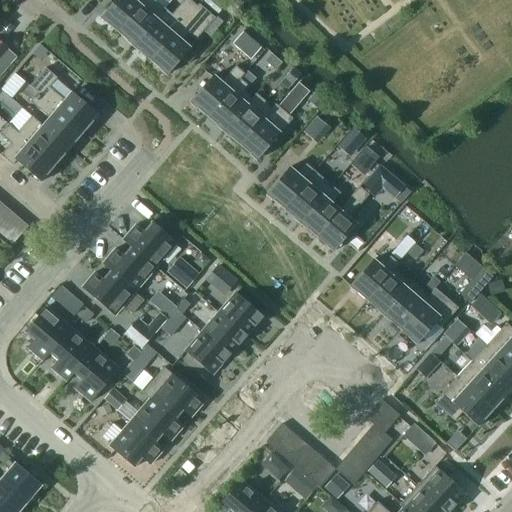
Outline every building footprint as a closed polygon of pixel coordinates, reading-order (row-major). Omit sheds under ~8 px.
[(115,0),(100,17),(117,32),(145,0),(115,0)] [(154,0),(145,0),(117,32),(133,46),(165,9),(154,0)] [(165,9),(133,46),(150,61),(197,6),(189,0),(184,0),(172,15),(165,9)] [(197,6),(150,61),(167,75),(182,58),(189,49),(190,49),(182,41),(188,34),(195,40),(215,18),(199,4),(197,6)] [(243,31),(233,44),(250,60),(262,47),(243,31)] [(189,49),(182,58),(188,63),(196,55),(189,49)] [(8,50),(0,58),(0,76),(16,57),(8,50)] [(273,55),(267,62),(276,70),(282,64),(273,55)] [(213,76),(190,103),(207,117),(240,79),(244,74),(235,66),(221,83),(213,76)] [(32,84),(30,86),(37,93),(83,132),(98,115),(71,92),(64,101),(49,87),(57,78),(45,68),(32,84)] [(293,68),(284,78),(291,85),(300,74),(293,68)] [(240,79),(207,117),(223,131),(252,98),(244,92),(249,87),(240,79)] [(29,86),(22,94),(30,101),(37,93),(30,86),(29,86)] [(327,102),(316,91),(308,100),(320,110),(327,102)] [(30,101),(23,109),(32,117),(69,149),(83,132),(37,93),(30,101)] [(252,98),(223,131),(240,145),(272,108),(256,94),(252,98)] [(272,108),(240,145),(257,160),(292,119),(275,104),(272,108)] [(32,117),(18,133),(55,165),(69,149),(32,117)] [(312,122),(304,132),(312,140),(321,130),(312,122)] [(8,124),(0,133),(0,134),(11,144),(1,155),(12,165),(16,161),(40,182),(55,165),(18,133),(8,124)] [(353,128),(344,139),(356,150),(365,139),(353,128)] [(363,153),(352,166),(359,172),(371,159),(363,153)] [(289,168),(266,194),(283,209),(315,172),(306,164),(297,174),(289,168)] [(380,164),(361,186),(375,198),(382,189),(393,176),(380,164)] [(315,172),(283,209),(300,223),(331,186),(315,172)] [(331,186),(300,223),(316,237),(339,210),(331,204),(340,193),(331,186)] [(339,210),(316,237),(333,252),(356,225),(348,218),(368,194),(360,188),(359,187),(339,210)] [(405,187),(395,198),(401,203),(410,192),(405,187)] [(1,204),(0,205),(0,223),(10,211),(1,204)] [(10,211),(0,223),(0,234),(3,237),(19,219),(13,213),(10,211)] [(158,216),(152,222),(176,243),(177,242),(182,237),(158,216)] [(19,219),(3,237),(13,245),(28,227),(19,219)] [(136,225),(122,240),(130,247),(155,268),(177,243),(151,222),(143,231),(136,225)] [(400,245),(392,254),(400,261),(408,252),(400,245)] [(416,245),(408,253),(416,261),(424,252),(416,245)] [(116,248),(102,264),(110,271),(135,293),(155,268),(130,247),(123,255),(116,248)] [(372,260),(349,286),(367,301),(394,269),(399,264),(390,256),(381,267),(372,260)] [(180,257),(167,272),(186,289),(199,274),(180,257)] [(217,266),(209,276),(218,284),(227,274),(217,266)] [(471,280),(460,294),(470,303),(493,277),(482,268),(471,280)] [(394,269),(367,301),(383,315),(411,284),(410,283),(394,269)] [(95,272),(81,288),(114,316),(135,293),(110,271),(102,279),(95,272)] [(434,277),(426,286),(432,292),(435,288),(440,282),(434,277)] [(502,280),(488,283),(490,295),(504,293),(502,280)] [(411,284),(383,315),(399,329),(429,295),(412,281),(410,283),(411,284)] [(429,295),(399,329),(416,344),(439,317),(445,323),(458,308),(447,299),(435,288),(432,292),(429,295)] [(235,293),(218,313),(246,336),(263,317),(235,293)] [(480,295),(470,306),(480,316),(491,305),(480,295)] [(74,297),(65,308),(74,316),(84,305),(74,297)] [(167,299),(158,309),(168,318),(177,308),(167,300),(167,299)] [(184,300),(176,309),(182,314),(190,305),(184,300)] [(46,307),(24,332),(26,333),(26,334),(34,341),(27,348),(43,361),(49,354),(71,328),(46,307)] [(86,308),(78,318),(86,324),(94,315),(86,308)] [(218,313),(201,332),(229,356),(246,336),(218,313)] [(168,320),(161,329),(170,337),(178,328),(168,320)] [(457,320),(449,328),(462,340),(470,332),(457,320)] [(511,328),(506,323),(486,345),(511,369),(511,328)] [(131,326),(123,335),(141,350),(148,342),(131,326)] [(71,328),(49,354),(57,361),(51,368),(67,382),(73,374),(95,349),(71,328)] [(201,332),(184,352),(212,375),(229,356),(201,332)] [(445,337),(439,343),(446,349),(451,343),(445,337)] [(511,369),(486,345),(471,361),(507,394),(511,389),(511,369)] [(141,353),(139,354),(149,363),(151,360),(157,354),(147,346),(141,353)] [(134,347),(126,356),(133,361),(139,354),(141,353),(134,347)] [(95,349),(73,374),(81,381),(75,389),(91,402),(119,369),(95,349)] [(427,358),(416,370),(425,378),(436,366),(427,358)] [(471,361),(457,377),(493,410),(507,394),(471,361)] [(131,364),(122,374),(133,382),(141,373),(131,364)] [(164,367),(143,392),(150,397),(176,419),(183,411),(191,418),(204,402),(164,367)] [(457,377),(434,402),(454,421),(462,413),(477,427),(493,410),(457,377)] [(113,389),(103,400),(109,404),(118,412),(126,402),(127,401),(127,400),(113,389)] [(150,397),(130,421),(156,443),(163,435),(170,441),(184,426),(176,419),(150,397)] [(381,400),(373,409),(392,424),(399,415),(381,400)] [(109,404),(97,410),(100,417),(112,412),(109,404)] [(373,409),(365,418),(373,425),(384,433),(392,424),(373,409)] [(130,421),(109,446),(134,468),(142,459),(150,465),(163,449),(156,443),(130,421)] [(110,445),(122,431),(112,423),(101,437),(110,445)] [(413,423),(402,436),(425,456),(436,444),(413,423)] [(281,424),(266,442),(274,449),(290,431),(281,424)] [(373,425),(366,433),(384,449),(387,445),(392,440),(384,433),(373,425)] [(290,431),(274,449),(283,457),(298,438),(290,431)] [(366,433),(358,442),(376,458),(384,449),(366,433)] [(298,438),(283,457),(291,463),(306,445),(298,438)] [(358,442),(351,451),(368,467),(376,458),(358,442)] [(306,445),(291,463),(300,471),(316,453),(306,445)] [(351,451),(343,460),(361,476),(368,467),(351,451)] [(3,452),(0,455),(0,462),(9,470),(0,481),(0,486),(23,506),(23,505),(40,485),(16,465),(16,464),(3,452)] [(316,453),(300,471),(309,479),(325,461),(316,453)] [(378,459),(367,472),(386,489),(397,477),(378,459)] [(343,460),(335,469),(335,470),(353,485),(359,478),(361,476),(343,460)] [(325,461),(309,479),(310,480),(317,486),(320,488),(335,470),(335,469),(325,461)] [(283,463),(273,475),(279,480),(289,468),(283,463)] [(435,466),(417,485),(446,511),(448,511),(465,494),(435,466)] [(336,474),(324,488),(337,500),(349,486),(336,474)] [(240,480),(216,509),(219,511),(256,511),(266,502),(240,480)] [(310,480),(299,494),(306,500),(317,486),(310,480)] [(446,511),(417,485),(400,504),(408,511),(446,511)] [(0,511),(17,511),(23,506),(0,486),(0,511)] [(277,511),(266,502),(256,511),(277,511)] [(388,511),(377,502),(367,511),(408,511),(400,504),(399,505),(402,508),(399,511),(388,511)]
